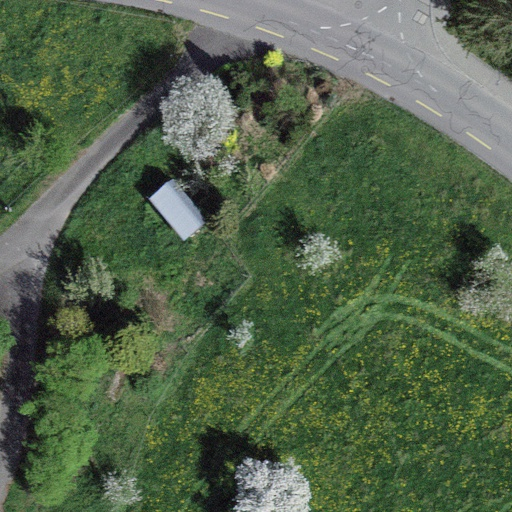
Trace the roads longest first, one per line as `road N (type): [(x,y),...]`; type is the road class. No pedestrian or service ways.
road 1 (residential): [(0,456),(18,396),(18,252),(209,47),(240,0)]
road 2 (residential): [(371,47),(511,138)]
road 3 (residential): [(240,0),(371,47)]
